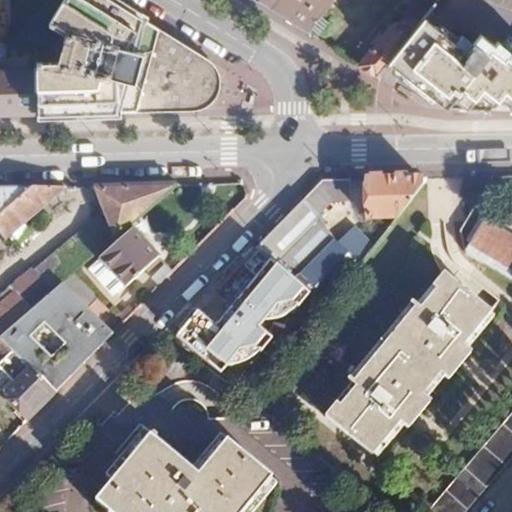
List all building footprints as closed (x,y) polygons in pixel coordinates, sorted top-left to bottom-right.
[(61,0),(36,40),(37,69),(38,113),(193,109),(197,107),(201,105),(210,97),(213,91),(215,86),(215,82),(216,77),(214,73),(213,69),(211,65),(208,60),(112,0),(61,0)] [(274,0),(268,8),(305,31),(319,14),(330,0),(274,0)] [(404,19),(392,23),(357,63),(376,75),(387,62),(424,18),(436,3),(431,0),(416,0),(405,13),(408,14),(404,19)] [(327,21),(319,14),(305,31),(314,36),(327,21)] [(424,18),(387,62),(445,107),(488,109),(500,95),(507,110),(510,110),(511,107),(511,50),(509,54),(496,44),(493,48),(478,35),(465,51),(424,18)] [(0,113),(38,113),(37,69),(0,69),(0,113)] [(431,178),(368,179),(367,219),(393,219),(431,178)] [(362,179),(323,180),(313,190),(324,200),(361,198),(362,179)] [(0,335),(61,283),(73,273),(178,184),(101,185),(115,225),(110,229),(98,217),(40,268),(38,265),(0,298),(0,335)] [(68,186),(34,187),(0,215),(0,221),(12,234),(68,186)] [(0,187),(0,215),(34,187),(0,187)] [(511,237),(484,221),(461,248),(511,278),(511,237)] [(158,258),(135,232),(101,263),(103,264),(125,287),(126,288),(158,258)] [(348,235),(334,244),(355,261),(365,250),(348,235)] [(259,246),(239,266),(281,303),(299,282),(259,246)] [(125,287),(103,264),(92,275),(114,297),(125,287)] [(73,273),(61,283),(84,306),(95,296),(73,273)] [(419,310),(414,307),(357,389),(361,393),(338,426),(385,460),(408,428),(416,433),(436,404),(429,398),(445,375),(453,381),(471,353),(465,347),(491,310),(443,276),(419,310)] [(281,303),(250,339),(241,348),(220,374),(243,393),(320,301),(299,282),(281,303)] [(84,306),(61,283),(0,335),(0,338),(30,369),(55,393),(112,335),(84,306)] [(204,302),(196,309),(241,348),(250,339),(204,302)] [(196,309),(172,334),(220,374),(241,348),(196,309)] [(0,338),(0,356),(22,378),(30,369),(0,338)] [(22,378),(6,393),(10,397),(7,400),(28,420),(55,393),(30,369),(22,378)] [(511,433),(447,511),(484,511),(511,478),(511,433)] [(198,476),(152,436),(97,501),(109,511),(243,511),(272,479),(228,441),(198,476)]
